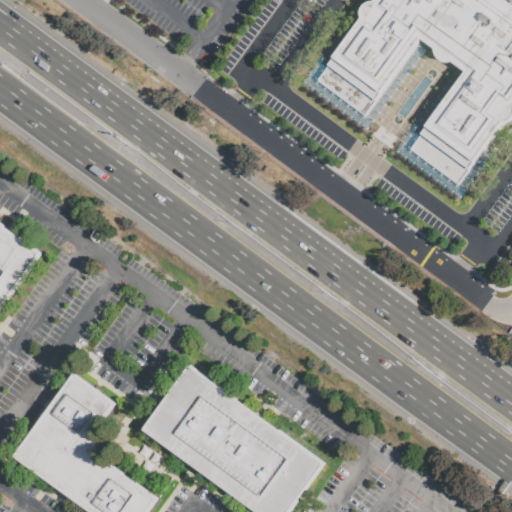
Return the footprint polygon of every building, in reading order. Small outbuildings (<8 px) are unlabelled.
[(501,0),(511,8),(511,120),(509,123),(506,123),(503,123),(457,186),(408,149),(465,72),(452,62),(447,63),(443,62),(440,60),(437,58),(435,54),(434,51),(434,49),(421,39),(364,117),(315,81),(361,18),(360,15),(360,12),(361,9),(361,6),(363,4),(366,2),(369,1),(373,0),(501,0)] [(335,95),(312,80),(307,88),(330,103),(335,95)] [(0,311),(0,223),(42,254),(0,311)] [(289,511),(256,511),(143,429),(190,365),(325,464),(289,511)] [(14,456),(50,483),(89,511),(149,511),(162,495),(144,482),(141,486),(114,467),(110,467),(95,457),(98,451),(99,447),(98,441),(96,436),(93,432),(106,415),(109,416),(119,403),(106,393),(107,391),(86,376),(85,378),(83,380),(75,374),(14,456)]
